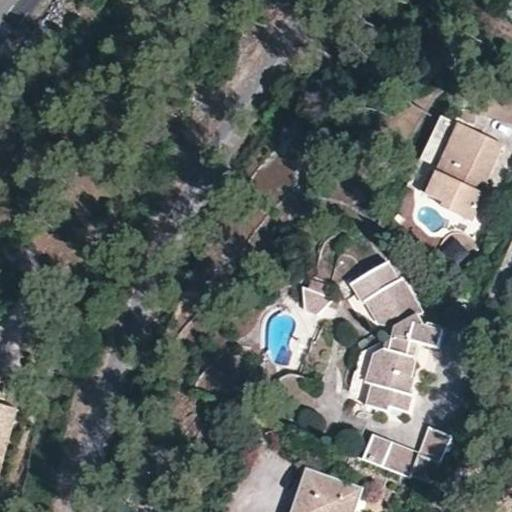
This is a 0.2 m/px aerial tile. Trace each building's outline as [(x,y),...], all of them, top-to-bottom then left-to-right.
[(438,174),(461,124),(440,115),(407,185),(422,192),(432,171),(438,174)] [(501,143),(461,124),(438,174),(432,171),(422,192),(443,202),(442,207),(472,221),(485,194),(475,189),(479,179),(484,182),(501,143)] [(490,185),(484,182),(479,179),(475,189),(485,194),(490,185)] [(389,262),(352,284),(364,304),(365,302),(379,325),(388,326),(383,349),(374,354),(370,366),(373,367),(370,384),(373,385),(367,406),(389,412),(391,408),(407,413),(413,395),(410,394),(414,377),(410,377),(415,361),(413,355),(411,354),(413,343),(436,349),(441,330),(435,328),(435,326),(430,323),(428,327),(423,320),(427,317),(402,279),(399,280),(389,262)] [(341,289),(311,277),(307,291),(307,315),(320,318),(336,301),(341,289)] [(0,459),(15,407),(0,403),(0,459)] [(430,483),(452,436),(430,426),(420,454),(411,476),(430,483)] [(373,436),(364,460),(410,479),(411,476),(420,454),(373,436)] [(309,469),(293,511),(360,511),(351,508),(355,499),(345,494),(349,483),(342,480),(309,469)] [(359,487),(349,483),(345,494),(355,499),(359,487)]
